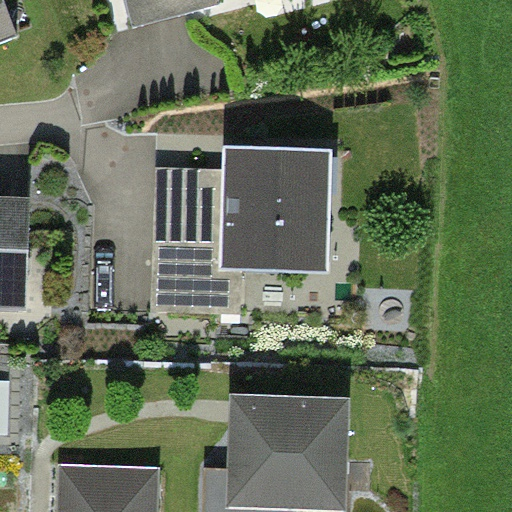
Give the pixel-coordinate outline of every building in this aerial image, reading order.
[(8,0),(0,0),(0,43),(21,36),(8,0)] [(120,0),(131,36),(260,0),(120,0)] [(334,144),(227,142),(223,265),(331,268),(334,144)] [(19,204),(0,204),(0,305),(19,305),(19,204)] [(353,391),(232,387),(230,468),(207,467),(206,511),(299,511),(299,507),(350,508),(353,391)] [(161,511),(162,466),(64,463),(62,511),(161,511)]
